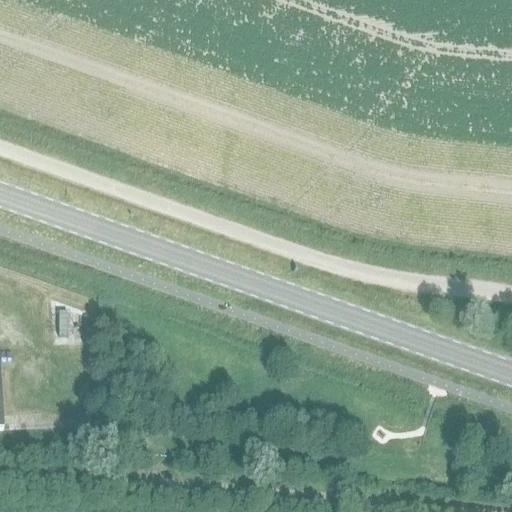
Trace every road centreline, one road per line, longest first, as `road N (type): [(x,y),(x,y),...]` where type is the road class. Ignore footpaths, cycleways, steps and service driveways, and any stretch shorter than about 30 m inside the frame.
road 1 (secondary): [(511,373),(0,194)]
road 2 (unclassified): [(0,145),(338,266),(511,292)]
road 3 (unclassified): [(0,482),(164,482),(456,511)]
